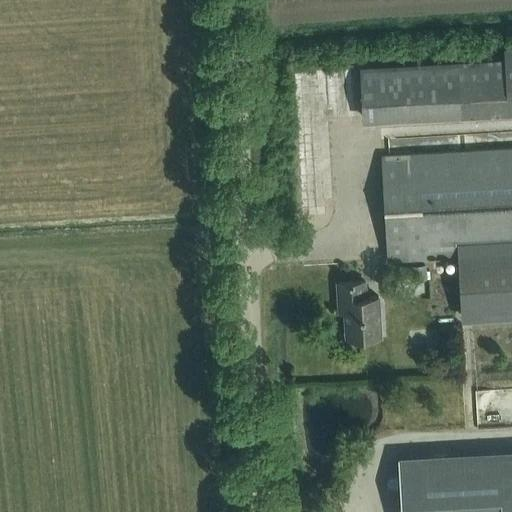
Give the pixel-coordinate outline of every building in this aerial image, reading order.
[(511,46),(505,47),(505,60),(360,67),(363,115),(511,107),(511,46)] [(511,147),(401,154),(381,155),(387,258),(458,254),(461,319),(511,316),(511,147)] [(356,161),(348,162),(351,185),(359,184),(356,161)] [(379,334),(378,314),(377,294),(365,295),(364,279),(337,281),(339,310),(345,310),(346,335),(379,334)] [(451,328),(424,328),(424,344),(451,343),(451,328)] [(478,330),(479,358),(488,357),(487,330),(478,330)] [(511,511),(511,461),(400,468),(402,511),(511,511)]
